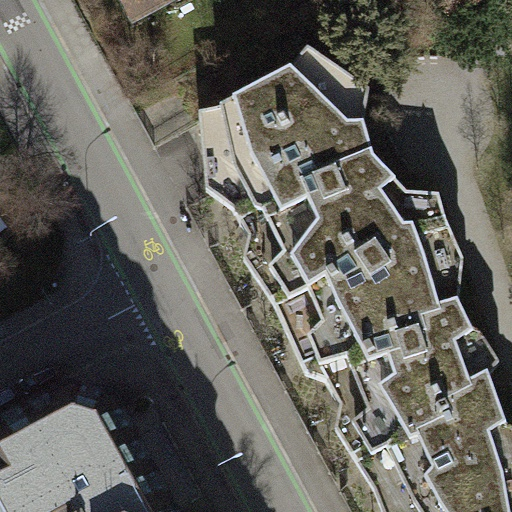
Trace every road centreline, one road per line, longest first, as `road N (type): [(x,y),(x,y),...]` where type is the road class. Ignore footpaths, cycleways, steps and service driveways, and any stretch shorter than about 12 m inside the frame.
road 1 (residential): [(5,0),(160,285)]
road 2 (residential): [(160,285),(282,511)]
road 3 (residential): [(0,372),(160,285)]
